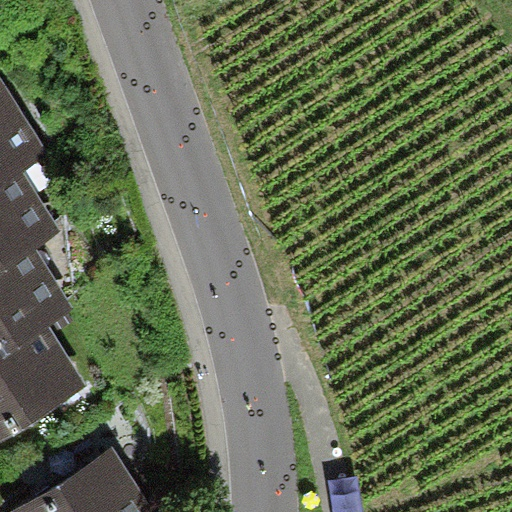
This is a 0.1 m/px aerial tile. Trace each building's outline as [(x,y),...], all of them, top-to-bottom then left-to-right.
[(0,154),(34,133),(0,80),(0,154)] [(0,157),(0,239),(47,209),(9,151),(0,157)] [(0,240),(0,326),(34,304),(61,288),(21,227),(0,240)] [(0,414),(75,366),(34,304),(0,326),(0,414)] [(15,508),(17,511),(135,511),(146,506),(108,448),(15,508)]
